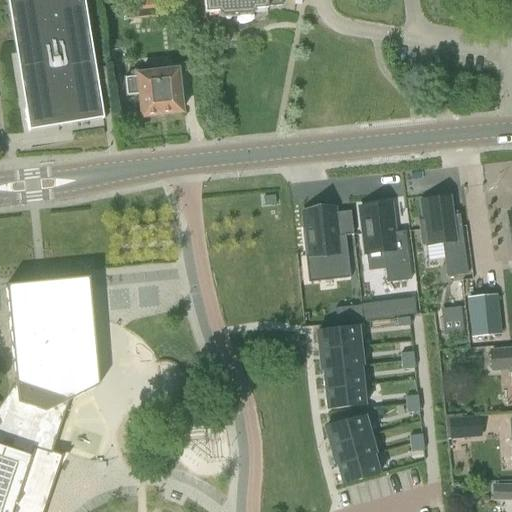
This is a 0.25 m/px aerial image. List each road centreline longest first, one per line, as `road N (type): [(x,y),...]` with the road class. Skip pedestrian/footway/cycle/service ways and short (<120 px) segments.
road 1 (residential): [(185,164),(210,303),(253,423),(253,511)]
road 2 (secondary): [(185,164),(511,130)]
road 3 (secondary): [(0,189),(185,164)]
